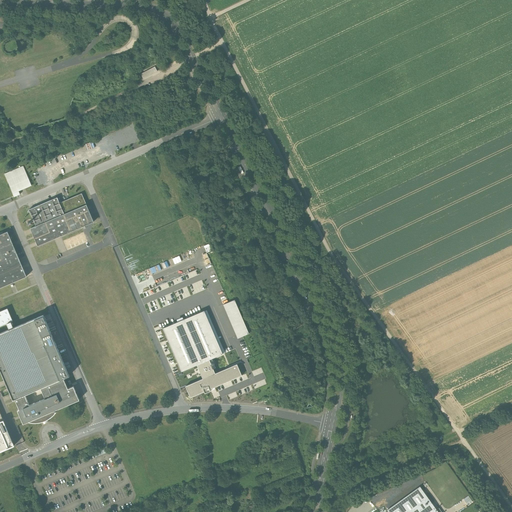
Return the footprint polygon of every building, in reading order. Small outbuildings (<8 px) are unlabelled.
[(157,71),(155,67),(140,74),(143,78),(157,71)] [(93,141),(86,144),(88,150),(95,147),(93,141)] [(23,166),(4,174),(14,197),(20,195),(18,191),(31,186),(23,166)] [(30,228),(37,245),(38,246),(94,222),(81,194),(59,203),(57,197),(29,210),(36,226),(30,228)] [(7,232),(0,234),(0,287),(26,277),(7,232)] [(83,232),(65,240),(68,249),(87,242),(83,232)] [(234,300),(223,305),(237,339),(249,334),(234,300)] [(9,330),(0,333),(0,369),(13,400),(15,399),(25,395),(41,388),(63,378),(69,376),(43,316),(13,328),(11,322),(13,321),(7,309),(0,311),(0,326),(7,324),(9,330)] [(204,311),(162,328),(181,372),(197,365),(203,379),(185,386),(190,398),(204,392),(204,393),(210,391),(210,389),(242,376),(237,364),(215,374),(209,360),(222,354),(204,311)] [(68,389),(63,378),(41,388),(45,398),(29,405),(25,395),(15,399),(19,409),(17,410),(23,424),(27,422),(34,423),(40,422),(46,420),(52,417),(56,412),(55,412),(54,411),(79,400),(73,386),(68,389)] [(0,412),(0,451),(14,446),(0,412)] [(437,511),(420,487),(387,510),(388,511),(437,511)]
